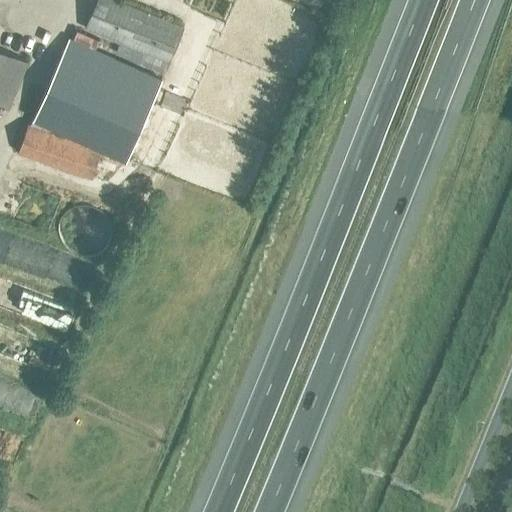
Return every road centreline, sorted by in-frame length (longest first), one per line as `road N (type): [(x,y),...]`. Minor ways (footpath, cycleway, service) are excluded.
road 1 (motorway): [(422,0),(212,511)]
road 2 (motorway): [(273,511),(474,0)]
road 3 (secondary): [(511,382),(458,511)]
